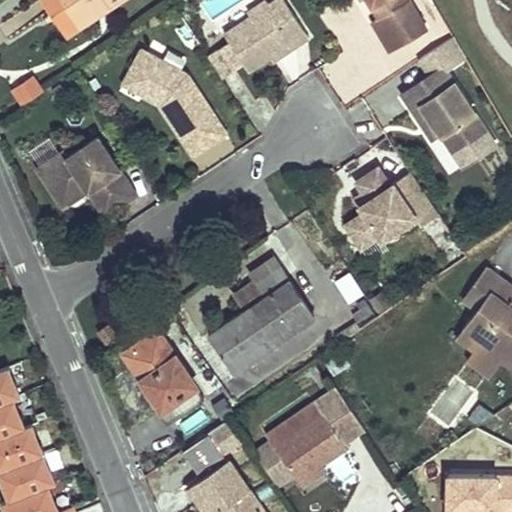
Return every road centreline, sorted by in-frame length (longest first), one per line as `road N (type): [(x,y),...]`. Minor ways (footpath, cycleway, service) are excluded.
road 1 (residential): [(316,127),(43,316)]
road 2 (residential): [(125,511),(43,316)]
